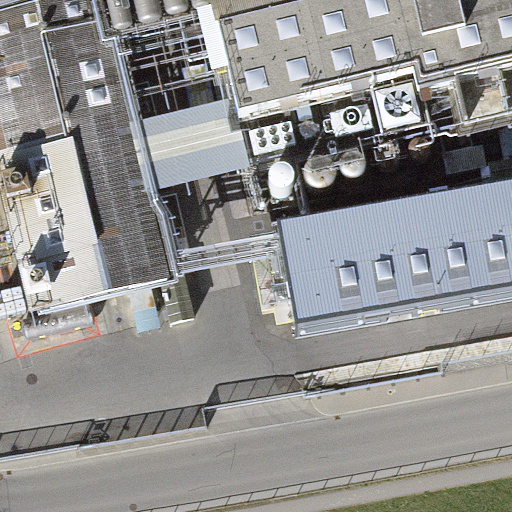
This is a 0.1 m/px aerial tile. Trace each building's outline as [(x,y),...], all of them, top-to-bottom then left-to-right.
[(150,287),(168,283),(149,204),(133,136),(110,42),(99,0),(0,0),(0,100),(51,311),(129,293),(131,302),(153,297),(150,287)] [(99,0),(110,42),(217,14),(213,0),(99,0)] [(511,0),(382,0),(219,39),(235,111),(250,173),(385,140),(374,94),(415,84),(420,103),(511,81),(511,0)] [(374,94),(385,140),(453,125),(459,145),(511,132),(511,81),(420,103),(415,84),(374,94)] [(235,111),(133,136),(149,204),(252,179),(250,173),(235,111)] [(487,169),(483,148),(443,156),(447,177),(487,169)] [(511,192),(277,233),(296,337),(511,299),(511,192)]
